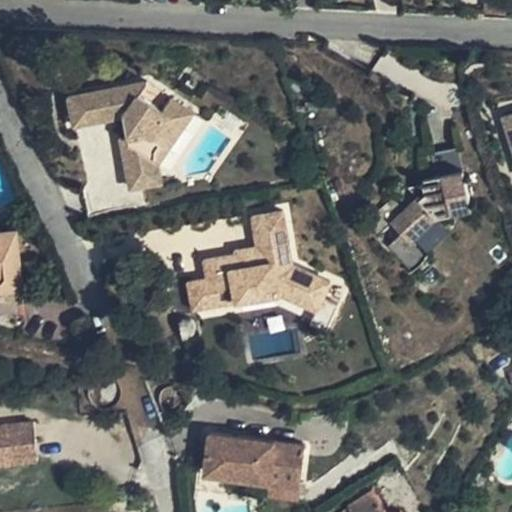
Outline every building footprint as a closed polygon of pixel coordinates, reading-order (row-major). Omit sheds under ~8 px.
[(148,78),(97,87),(103,117),(124,112),(124,113),(130,145),(123,146),(127,167),(158,161),(193,109),(171,94),(162,107),(139,91),(148,80),(148,78)] [(162,107),(169,96),(147,81),(139,91),(162,107)] [(97,87),(69,92),(75,122),(103,117),(97,87)] [(511,111),(503,114),(511,142),(511,111)] [(130,145),(128,134),(121,135),(123,146),(130,145)] [(431,153),(436,176),(464,169),(458,147),(431,153)] [(158,161),(127,167),(131,186),(161,181),(158,161)] [(472,205),(464,169),(422,179),(425,190),(419,197),(405,209),(392,196),(365,221),(378,234),(391,221),(401,232),(388,245),(410,269),(425,255),(409,239),(435,213),(472,205)] [(408,186),(419,197),(425,190),(423,182),(408,186)] [(279,291),(317,307),(330,279),(292,262),(283,208),(253,213),(258,248),(260,254),(235,259),(234,253),(205,258),(208,277),(189,281),(194,308),(279,291)] [(0,284),(22,283),(16,227),(0,229),(0,284)] [(258,248),(234,253),(235,259),(260,254),(258,248)] [(34,422),(7,425),(11,463),(38,460),(34,422)] [(0,463),(11,463),(7,425),(0,425),(0,463)] [(209,432),(205,471),(301,483),(305,444),(209,432)] [(301,483),(269,479),(267,494),(299,498),(301,483)] [(400,511),(399,511),(397,511),(387,511),(372,488),(347,504),(348,505),(339,511),(400,511)]
